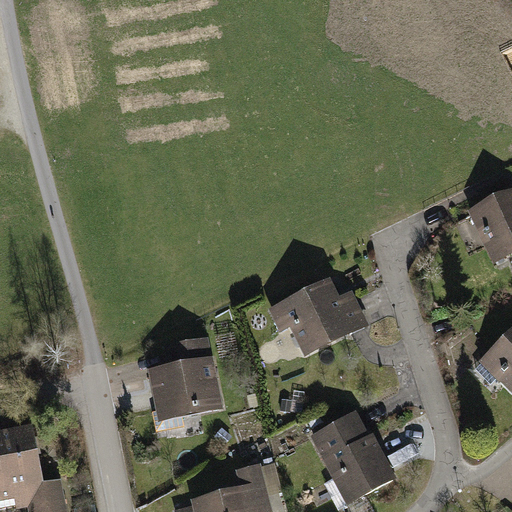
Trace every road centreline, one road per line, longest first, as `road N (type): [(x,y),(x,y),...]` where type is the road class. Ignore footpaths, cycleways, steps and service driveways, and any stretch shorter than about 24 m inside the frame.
road 1 (track): [(6,0),(96,370)]
road 2 (residential): [(425,511),(448,479),(450,447),(388,248)]
road 3 (residential): [(96,370),(122,511)]
